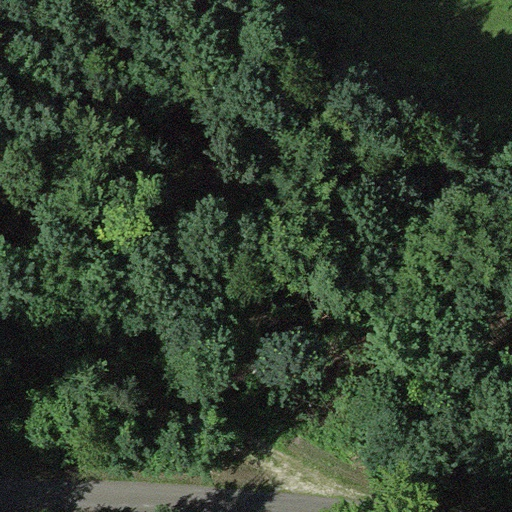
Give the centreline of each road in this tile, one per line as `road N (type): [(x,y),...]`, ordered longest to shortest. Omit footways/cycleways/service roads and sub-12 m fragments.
road 1 (unclassified): [(0,489),(400,511)]
road 2 (track): [(328,503),(279,455),(0,347)]
